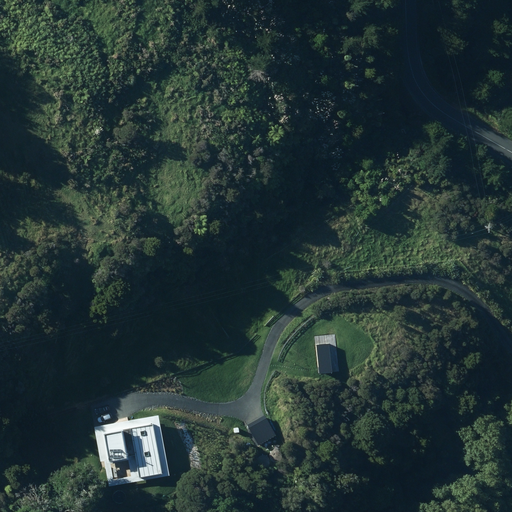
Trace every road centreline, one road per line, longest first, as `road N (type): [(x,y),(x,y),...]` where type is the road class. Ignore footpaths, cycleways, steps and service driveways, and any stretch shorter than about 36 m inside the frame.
road 1 (unknown): [(101,395),(135,384),(242,396),(258,378),(289,302),(323,279),(440,272),(474,288),(511,340)]
road 2 (tertiary): [(404,0),(410,69),(426,99),(511,152)]
